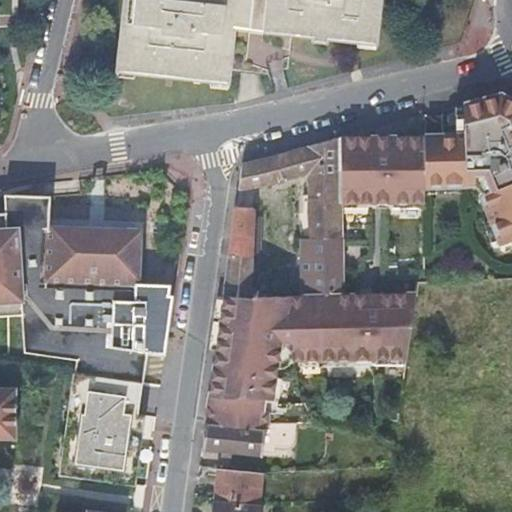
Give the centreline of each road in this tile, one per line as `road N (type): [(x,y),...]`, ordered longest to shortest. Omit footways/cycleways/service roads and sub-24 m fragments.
road 1 (unclassified): [(223,130),(174,511)]
road 2 (unclassified): [(223,130),(511,58)]
road 3 (unclassified): [(29,164),(223,130)]
road 4 (unclassified): [(61,0),(29,164)]
